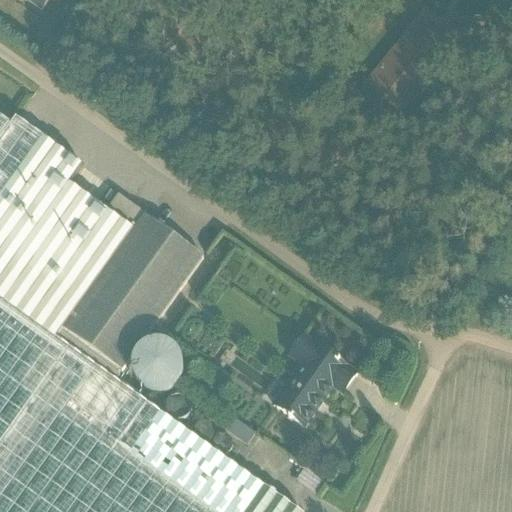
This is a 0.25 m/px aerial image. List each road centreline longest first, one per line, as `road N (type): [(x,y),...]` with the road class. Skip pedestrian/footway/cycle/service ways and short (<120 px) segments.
road 1 (unclassified): [(453,333),(408,328),(359,308),(0,54)]
road 2 (unclassified): [(453,333),(372,511)]
